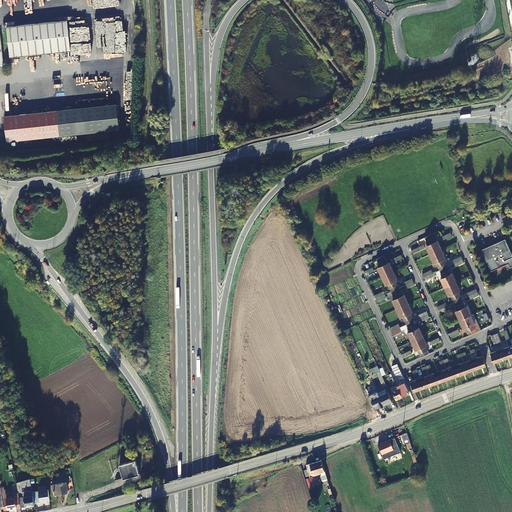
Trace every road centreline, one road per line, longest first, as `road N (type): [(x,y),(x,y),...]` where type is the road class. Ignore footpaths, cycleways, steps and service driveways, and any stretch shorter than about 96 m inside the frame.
road 1 (trunk): [(170,0),(182,511)]
road 2 (trunk): [(197,511),(186,0)]
road 3 (trunk): [(212,423),(213,83),(221,31),(245,0)]
road 4 (trunk): [(212,423),(229,278),(258,212),(320,158),(396,131)]
road 5 (tertiary): [(78,511),(418,409)]
road 6 (trunk): [(27,242),(144,399),(175,511)]
road 7 (trunk): [(345,0),(372,50),(362,95),(332,124),(249,153)]
road 8 (residential): [(402,368),(355,265),(402,244)]
road 9 (secondary): [(511,105),(350,136)]
road 10 (secondary): [(121,177),(249,153)]
road 11 (track): [(148,0),(149,121)]
